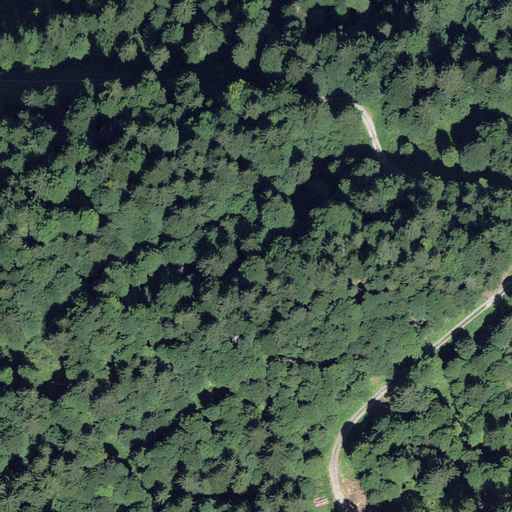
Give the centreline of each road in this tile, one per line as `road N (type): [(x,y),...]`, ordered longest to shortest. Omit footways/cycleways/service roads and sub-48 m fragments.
road 1 (track): [(511,189),(397,177),(373,146),(375,120),(341,97),(0,85)]
road 2 (track): [(349,511),(337,458),(346,429),(511,278)]
